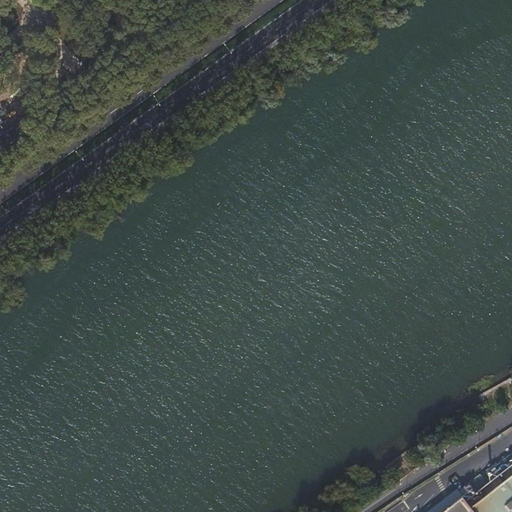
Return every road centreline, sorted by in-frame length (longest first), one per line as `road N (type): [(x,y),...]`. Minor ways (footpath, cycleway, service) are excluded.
road 1 (primary): [(0,229),(319,0)]
road 2 (primary): [(268,0),(0,192)]
road 3 (unclassified): [(362,511),(511,417)]
